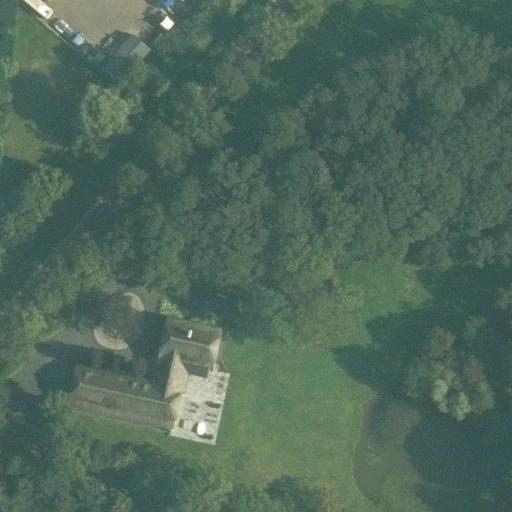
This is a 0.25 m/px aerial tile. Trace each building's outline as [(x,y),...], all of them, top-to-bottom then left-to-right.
[(115,57),(130,72),(151,51),(135,36),(115,57)] [(245,152),(235,158),(241,168),(251,162),(245,152)] [(238,213),(260,219),(263,207),(241,201),(238,213)] [(270,249),(311,262),(319,234),(279,222),(270,249)] [(69,407),(170,428),(185,367),(210,372),(218,334),(168,324),(153,387),(77,371),(69,407)]
